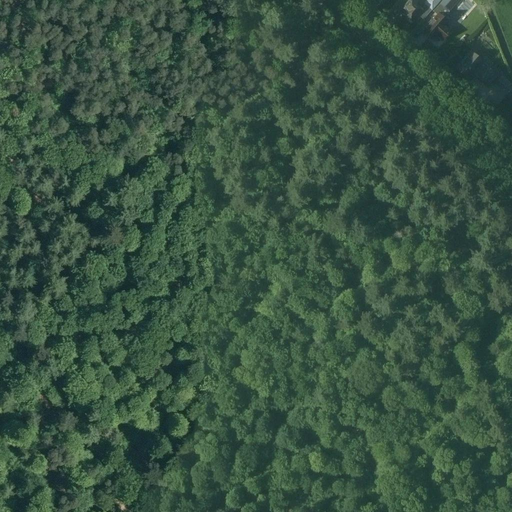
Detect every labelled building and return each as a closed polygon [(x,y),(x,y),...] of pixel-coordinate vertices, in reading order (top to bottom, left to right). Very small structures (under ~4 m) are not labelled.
[(413,0),(410,0),(401,10),(405,14),(403,15),(412,23),(418,15),(424,20),(432,11),(425,5),(423,8),(418,3),(413,0)] [(423,32),(433,41),(436,37),(442,42),(452,32),(446,27),(449,23),(440,14),(445,9),(448,12),(458,0),(443,0),(433,12),(438,16),(433,21),(432,20),(427,25),(428,26),(423,32)] [(426,0),(424,4),(432,11),(441,0),(426,0)] [(470,51),(455,69),(469,81),(475,75),(478,78),(477,79),(487,88),(497,76),(486,67),(485,68),(483,66),(484,64),(477,58),(479,56),(473,51),(472,52),(470,51)] [(502,77),(497,83),(504,90),(509,84),(502,77)]
